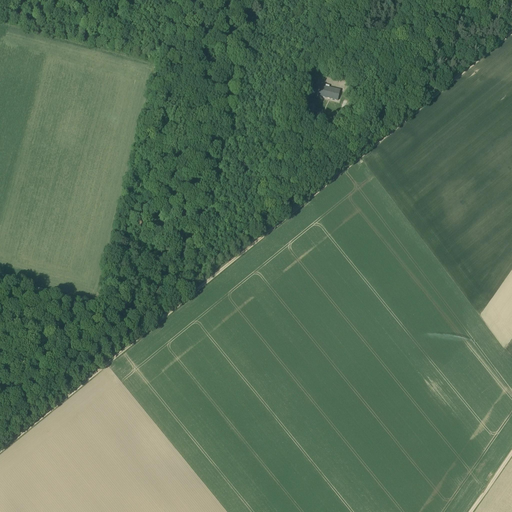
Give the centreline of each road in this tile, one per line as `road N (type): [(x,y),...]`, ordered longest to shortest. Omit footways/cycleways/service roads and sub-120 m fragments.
road 1 (track): [(135,313),(155,320),(511,30)]
road 2 (track): [(221,0),(135,313)]
road 3 (track): [(155,320),(0,447)]
road 4 (track): [(135,313),(0,277)]
